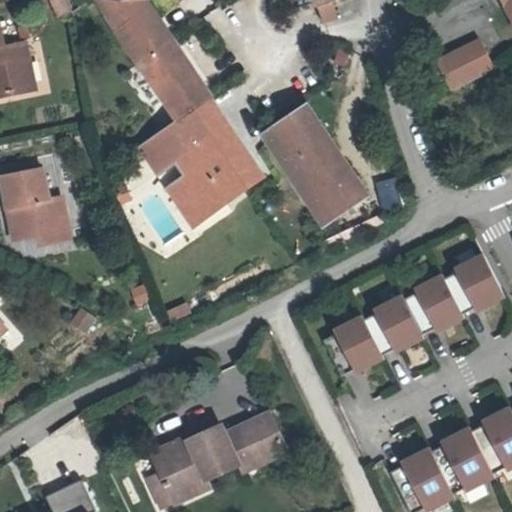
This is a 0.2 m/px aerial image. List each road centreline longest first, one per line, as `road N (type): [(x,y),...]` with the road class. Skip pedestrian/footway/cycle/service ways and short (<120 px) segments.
road 1 (residential): [(0,452),(104,388),(444,215)]
road 2 (residential): [(444,215),(384,14)]
road 3 (residential): [(511,354),(357,429)]
